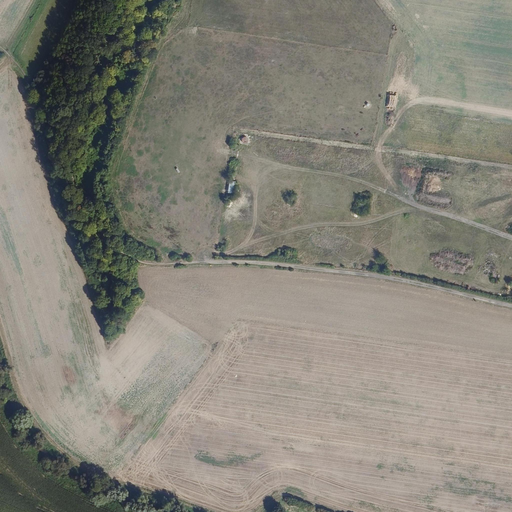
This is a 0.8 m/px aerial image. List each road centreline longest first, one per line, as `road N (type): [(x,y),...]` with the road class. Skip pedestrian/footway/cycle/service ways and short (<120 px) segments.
road 1 (track): [(204,511),(76,464),(48,441),(24,405),(0,328)]
road 2 (track): [(511,237),(393,193)]
